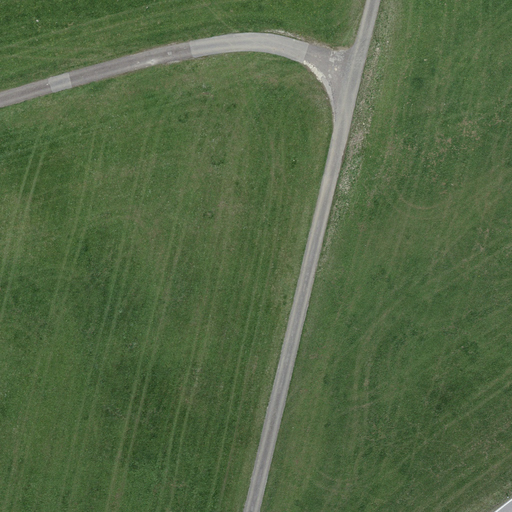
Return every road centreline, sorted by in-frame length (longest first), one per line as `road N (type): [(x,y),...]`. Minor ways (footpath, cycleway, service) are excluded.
road 1 (track): [(250,511),(354,72)]
road 2 (track): [(354,72),(288,46),(225,43),(0,100)]
